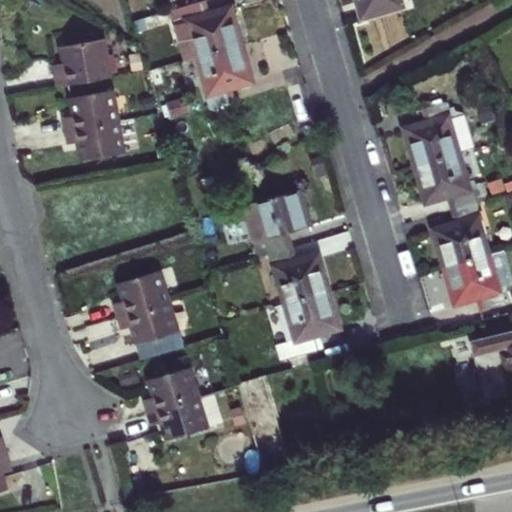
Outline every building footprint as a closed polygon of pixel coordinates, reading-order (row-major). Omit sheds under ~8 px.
[(350,0),(358,25),(400,13),(396,0),(350,0)] [(174,12),(190,62),(239,47),(231,17),(204,24),(199,5),(174,12)] [(239,47),(190,62),(204,111),(228,104),(223,86),(248,79),(239,47)] [(51,89),(52,95),(106,85),(99,48),(57,55),(61,76),(49,79),(51,89)] [(402,132),(411,163),(460,149),(447,102),(419,109),(424,126),(402,132)] [(58,134),(59,140),(114,129),(109,103),(66,110),(69,126),(57,128),(58,134)] [(119,160),(114,129),(59,140),(61,151),(62,155),(73,153),(75,168),(119,160)] [(474,198),(460,149),(411,163),(420,197),(442,191),(447,206),(474,198)] [(292,188),(246,203),(251,221),(236,225),(245,259),(260,254),(285,247),(281,231),(302,225),(292,188)] [(474,198),(447,206),(452,224),(431,230),(441,266),(490,252),(474,198)] [(246,203),(230,207),(236,225),(251,221),(246,203)] [(260,254),(276,309),(323,296),(313,259),(290,265),(285,247),(260,254)] [(490,252),(441,266),(451,301),(472,295),(477,313),(505,306),(490,252)] [(112,319),(113,324),(162,309),(155,282),(116,293),(121,308),(110,310),(112,319)] [(276,309),(267,311),(276,344),(268,347),(272,363),(314,353),(309,333),(331,327),(323,296),(276,309)] [(171,341),(162,309),(113,324),(116,333),(118,340),(130,337),(139,370),(173,359),(168,342),(171,341)] [(511,397),(511,334),(468,345),(482,405),(511,397)] [(140,407),(143,420),(193,405),(186,378),(146,389),(148,397),(151,405),(140,407)] [(202,436),(193,405),(143,420),(145,427),(147,433),(158,430),(163,447),(202,436)] [(0,498),(6,496),(0,478),(0,474),(9,471),(6,464),(4,456),(0,457),(0,498)]
